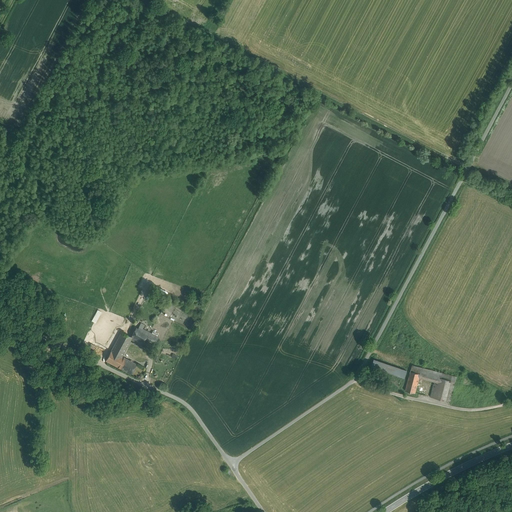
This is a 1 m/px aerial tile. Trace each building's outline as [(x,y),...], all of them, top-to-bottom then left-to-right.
[(98,309),(92,321),(96,323),(102,312),(98,309)] [(144,325),(134,320),(132,323),(142,329),(144,325)] [(142,329),(132,323),(126,334),(132,337),(131,339),(142,345),(146,338),(149,332),(142,329)] [(121,332),(106,360),(119,368),(125,358),(122,356),(131,339),(132,337),(126,334),(121,332)] [(159,337),(149,332),(146,338),(155,343),(159,337)] [(136,364),(125,358),(119,368),(131,374),(136,364)] [(397,367),(374,360),(372,367),(394,374),(397,367)] [(456,377),(412,365),(407,383),(417,385),(419,378),(434,382),(430,397),(450,402),(456,377)] [(394,374),(404,377),(406,371),(397,367),(394,374)] [(417,385),(407,383),(405,391),(415,393),(417,385)]
